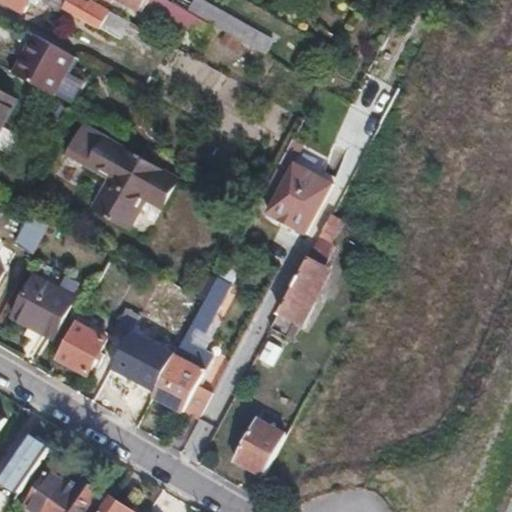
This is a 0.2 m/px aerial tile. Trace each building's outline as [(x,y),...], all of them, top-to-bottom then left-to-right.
[(5,0),(25,11),(30,1),(36,4),(38,0),(5,0)] [(119,38),(129,21),(110,10),(107,15),(80,0),(67,0),(64,7),(119,38)] [(144,0),(121,0),(139,10),(144,0)] [(173,1),(170,0),(152,0),(151,3),(179,19),(185,8),(173,1)] [(185,8),(191,11),(194,4),(187,0),(173,0),(173,1),(185,8)] [(36,34),(31,45),(35,47),(41,37),(36,34)] [(15,73),(54,95),(75,56),(41,37),(35,47),(31,45),(15,73)] [(375,79),(363,113),(385,121),(397,87),(375,79)] [(0,91),(0,145),(3,147),(8,137),(0,132),(0,128),(16,101),(0,91)] [(83,126),(67,153),(112,178),(94,209),(129,229),(147,198),(164,207),(178,181),(83,126)] [(277,166),(262,194),(274,200),(268,212),(282,220),(292,225),(306,232),(333,182),(283,156),(277,166)] [(55,216),(41,207),(22,243),(36,252),(42,242),(55,216)] [(342,220),(332,215),(319,240),(329,245),(342,220)] [(292,225),(282,220),(280,224),(290,229),(292,225)] [(279,313),(296,322),(302,325),(313,306),(303,301),(332,247),(329,245),(319,240),(279,313)] [(205,301),(218,278),(205,271),(193,294),(205,301)] [(38,277),(16,316),(31,325),(27,333),(32,336),(36,331),(39,333),(41,330),(53,337),(74,298),(38,277)] [(130,336),(121,352),(135,359),(131,367),(144,374),(148,366),(163,374),(170,361),(147,348),(157,329),(146,323),(161,295),(175,303),(183,288),(163,277),(141,316),(130,336)] [(231,285),(218,278),(205,301),(193,324),(207,331),(231,285)] [(116,329),(130,336),(141,316),(127,309),(116,329)] [(279,313),(272,327),(289,336),(296,322),(279,313)] [(76,322),(57,357),(86,373),(105,338),(76,322)] [(199,385),(214,356),(185,340),(159,387),(155,395),(185,412),(199,385)] [(260,363),(277,368),(284,346),(268,340),(260,363)] [(134,404),(147,411),(155,395),(159,387),(147,380),(134,404)] [(199,420),(213,393),(199,385),(185,412),(199,420)] [(257,420),(236,460),(264,475),(286,435),(257,420)] [(3,479),(21,492),(50,449),(32,437),(3,479)] [(47,473),(25,506),(21,511),(85,511),(99,493),(81,481),(77,487),(65,480),(62,484),(47,473)] [(0,511),(2,511),(12,499),(0,490),(0,511)] [(130,511),(111,498),(100,511),(130,511)]
